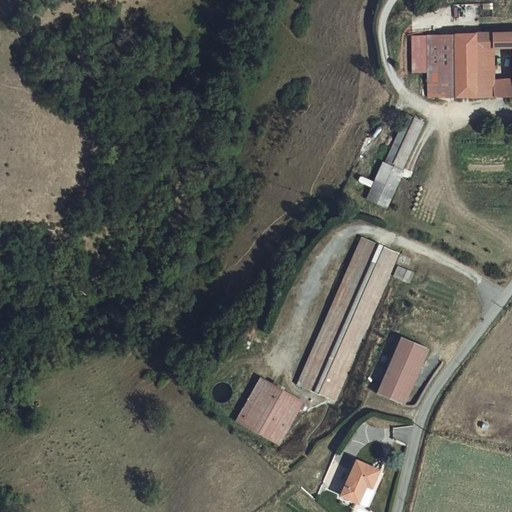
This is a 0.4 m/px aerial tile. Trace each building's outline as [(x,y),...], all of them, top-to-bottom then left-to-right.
[(425,68),(442,69),(443,34),(401,32),(399,69),(411,70),(411,68),(425,68)] [(442,69),(441,98),(467,98),(466,35),(443,34),(442,69)] [(488,36),(466,35),(467,98),(483,99),(485,99),(486,83),(487,50),(488,36)] [(505,85),(504,100),(504,104),(511,104),(511,37),(488,36),(487,50),(498,51),(498,64),(506,64),(505,85)] [(410,97),(424,97),(425,68),(411,68),(411,70),(410,97)] [(424,97),(441,98),(442,69),(425,68),(424,97)] [(485,99),(497,100),(504,100),(505,85),(486,83),(485,99)] [(418,123),(402,115),(377,162),(372,160),(355,194),(374,204),(377,205),(394,172),(393,171),(418,123)] [(295,378),(332,398),(401,251),(365,233),(295,378)] [(396,265),(392,277),(409,283),(414,271),(396,265)] [(398,404),(424,349),(399,338),(374,393),(398,404)] [(274,437),(302,396),(261,368),(233,410),(274,437)] [(214,387),(218,400),(228,398),(224,384),(214,387)] [(356,458),(347,494),(365,498),(370,481),(375,483),(380,464),(356,458)]
